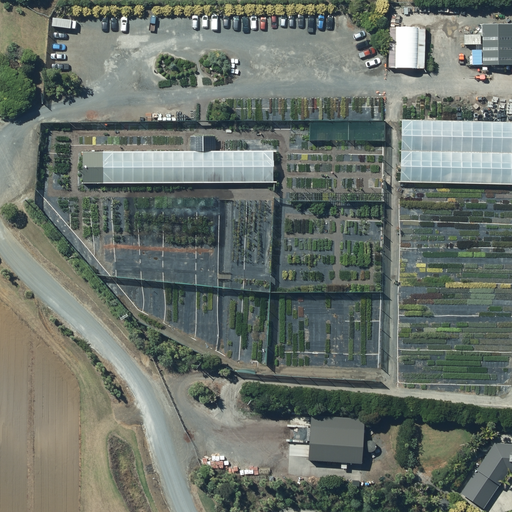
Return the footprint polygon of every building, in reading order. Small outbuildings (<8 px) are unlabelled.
[(511,21),(484,22),(484,63),(511,63),(511,21)] [(511,118),(400,118),(400,185),(511,185),(511,118)] [(386,121),(312,119),(312,139),(385,140),(386,121)] [(84,147),(84,183),(279,184),(279,149),(220,149),(220,135),(193,135),(193,147),(84,147)] [(313,406),(310,459),(364,462),(366,409),(313,406)] [(511,444),(494,443),(459,492),(485,506),(497,484),(500,486),(509,470),(511,470),(511,444)]
